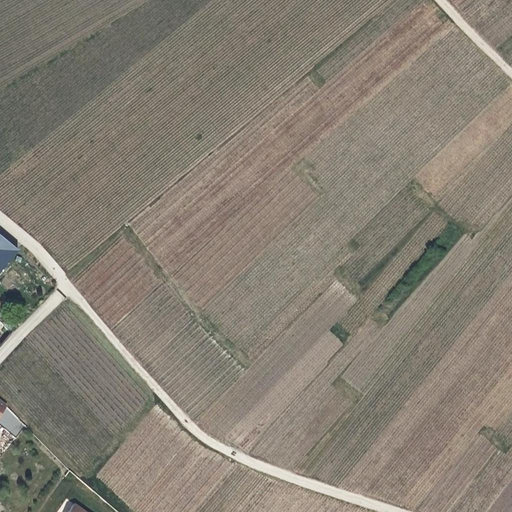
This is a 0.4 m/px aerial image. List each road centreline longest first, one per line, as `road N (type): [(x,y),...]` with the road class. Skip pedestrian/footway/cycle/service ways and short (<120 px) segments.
road 1 (track): [(81,296),(199,434),(227,451)]
road 2 (unclassified): [(227,451),(396,511)]
